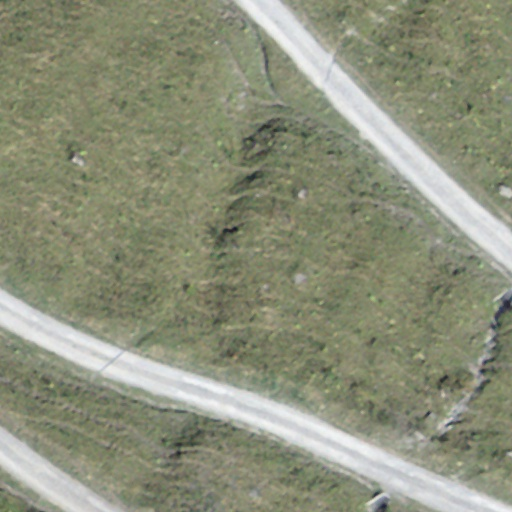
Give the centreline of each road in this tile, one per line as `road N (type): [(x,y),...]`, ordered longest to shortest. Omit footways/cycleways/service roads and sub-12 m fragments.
road 1 (track): [(488,511),(325,437),(0,308)]
road 2 (track): [(255,0),(511,250)]
road 3 (track): [(0,442),(102,511)]
